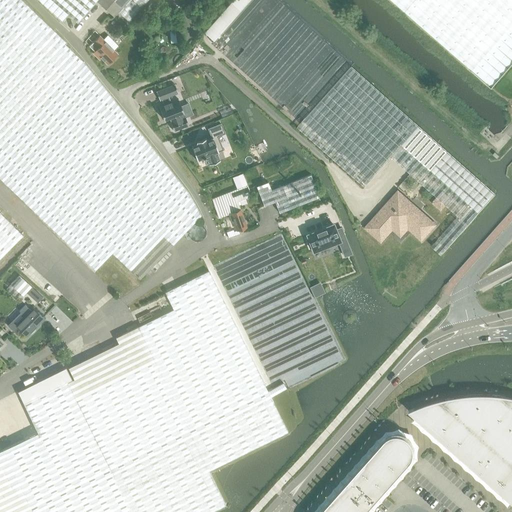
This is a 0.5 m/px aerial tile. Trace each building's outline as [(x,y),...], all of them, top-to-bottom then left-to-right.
[(64,241),(95,271),(111,254),(139,280),(200,216),(186,193),(180,185),(82,62),(83,61),(64,44),(66,42),(56,34),(20,0),(0,0),(0,179),(32,211),(64,241)] [(71,30),(96,1),(97,0),(36,0),(68,30),(71,30)] [(97,0),(96,1),(99,4),(112,16),(116,12),(128,22),(147,0),(97,0)] [(232,0),(204,32),(212,39),(246,0),(232,0)] [(511,0),(391,0),(491,87),(511,63),(511,0)] [(108,35),(103,40),(99,36),(89,46),(94,51),(93,53),(98,59),(100,57),(107,63),(117,53),(114,51),(119,46),(108,35)] [(495,194),(448,151),(431,170),(402,144),(419,126),(351,66),(297,127),(365,187),(391,157),(437,197),(432,203),(440,210),(446,205),(458,216),(431,246),(441,255),(495,194)] [(174,84),(156,91),(159,100),(161,99),(163,104),(158,106),(164,120),(170,117),(172,121),(170,122),(173,131),(188,125),(178,99),(170,102),(168,96),(178,93),(174,84)] [(230,107),(219,111),(222,117),(232,112),(230,107)] [(192,148),(190,149),(194,158),(196,157),(197,160),(206,156),(209,164),(220,160),(220,159),(219,160),(216,152),(223,149),(217,136),(224,133),(220,123),(208,128),(212,137),(207,139),(206,137),(196,141),(197,143),(192,145),(191,145),(192,148)] [(448,151),(419,126),(402,144),(431,170),(448,151)] [(237,189),(211,199),(212,201),(218,217),(228,214),(230,220),(232,220),(236,230),(247,226),(239,205),(237,202),(239,201),(250,197),(248,192),(250,191),(242,173),(232,177),(237,189)] [(267,181),(255,185),(263,206),(274,202),(278,213),(318,197),(310,175),(271,190),(267,181)] [(422,242),(437,225),(398,190),(363,228),(381,244),(392,231),(400,238),(408,230),(422,242)] [(0,259),(23,236),(0,212),(0,259)] [(206,234),(206,231),(206,229),(204,227),(202,225),(198,224),(194,225),(191,227),(189,229),(188,233),(189,237),(190,240),(193,242),(196,243),(199,243),(201,242),(204,240),(206,237),(206,234)] [(308,238),(306,238),(310,248),(312,247),(313,250),(338,241),(340,245),(347,242),(341,227),(335,230),(333,224),(307,234),(308,238)] [(103,277),(116,291),(128,280),(115,266),(103,277)] [(0,511),(210,511),(225,505),(208,470),(287,431),(270,397),(286,388),(285,385),(286,385),(284,382),(268,391),(208,270),(165,291),(173,309),(115,337),(118,343),(68,367),(74,379),(72,380),(23,403),(37,432),(0,450),(0,511)] [(19,275),(10,284),(13,287),(23,296),(27,291),(31,286),(19,275)] [(321,281),(310,285),(315,296),(325,292),(321,281)] [(31,286),(27,291),(38,301),(43,297),(31,286)] [(20,312),(7,325),(14,332),(18,328),(26,336),(32,331),(43,319),(32,308),(30,310),(27,307),(25,305),(19,311),(20,312)] [(427,404),(414,409),(409,411),(409,412),(414,416),(511,502),(511,397),(497,395),(483,395),(469,395),(455,397),(441,400),(439,400),(427,404)] [(320,511),(365,511),(392,482),(410,462),(413,457),(414,452),(413,447),(412,443),(408,438),(404,435),(399,434),(394,435),(389,436),(385,440),(381,444),(320,511)]
